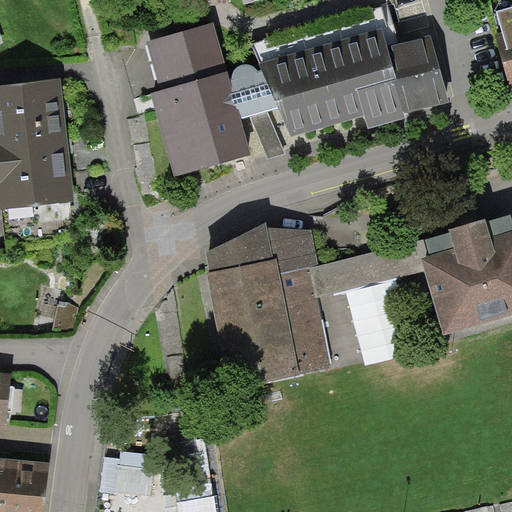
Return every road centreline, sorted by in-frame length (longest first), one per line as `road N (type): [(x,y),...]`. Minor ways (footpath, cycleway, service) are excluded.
road 1 (residential): [(511,121),(236,199),(149,269)]
road 2 (residential): [(93,32),(149,269)]
road 3 (residential): [(92,372),(70,511)]
